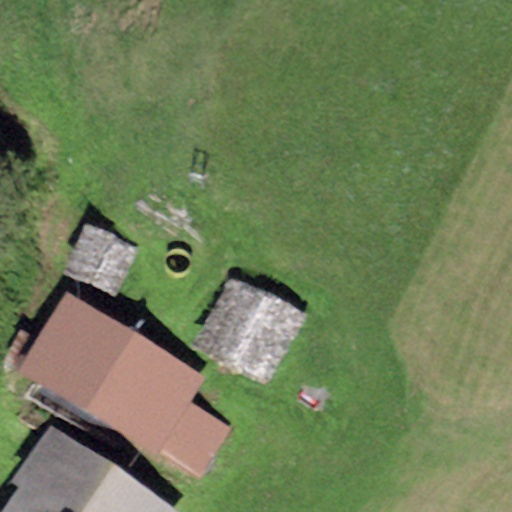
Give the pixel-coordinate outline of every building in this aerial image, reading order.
[(112,307),(133,248),(81,229),(60,288),(112,307)] [(268,402),(303,319),(222,285),(187,368),(268,402)] [(204,385),(64,303),(12,389),(153,472),(158,463),(190,408),(204,385)] [(230,431),(190,408),(158,463),(197,487),(230,431)] [(94,511),(115,482),(51,438),(11,497),(19,503),(13,511),(94,511)] [(160,511),(115,482),(94,511),(160,511)]
